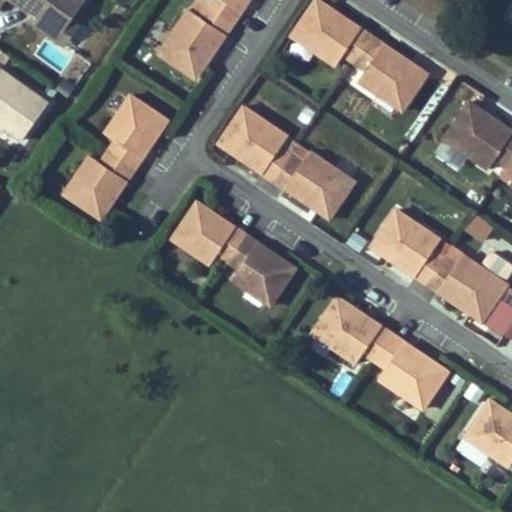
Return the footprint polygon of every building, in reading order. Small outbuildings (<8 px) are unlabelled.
[(69,25),(85,3),(79,0),(0,0),(0,5),(4,0),(5,0),(31,19),(59,39),(69,25)] [(199,0),(198,3),(224,21),(231,11),(239,0),(199,0)] [(346,60),(364,34),(351,24),(316,0),(306,0),(283,33),(327,63),(335,52),(346,60)] [(215,34),(224,21),(198,3),(190,14),(179,6),(148,50),(185,76),(215,34)] [(69,25),(59,39),(31,19),(26,25),(65,54),(80,33),(69,25)] [(376,42),(364,34),(346,60),(357,68),(349,79),(393,109),(419,72),(376,42)] [(0,126),(13,136),(40,100),(0,71),(0,126)] [(97,150),(124,168),(132,156),(162,112),(125,87),(94,131),(105,138),(97,150)] [(438,141),(483,171),(490,161),(501,168),(511,152),(511,136),(504,131),(464,104),(438,141)] [(253,175),(261,181),(280,154),(269,147),(276,136),(232,105),(206,142),(253,175)] [(116,178),(124,168),(97,150),(90,161),(79,153),(48,198),(86,224),(116,178)] [(280,154),(261,181),(275,190),(317,220),(343,183),(298,151),(291,162),(280,154)] [(511,175),(511,176),(505,187),(511,191),(511,152),(501,168),(511,175)] [(220,259),(238,232),(225,224),(182,194),(157,232),(201,262),(209,251),(220,259)] [(408,281),(419,288),(437,262),(426,254),(434,243),(389,213),(363,250),(408,281)] [(482,244),(493,227),(476,215),(464,231),(482,244)] [(249,240),(238,232),(220,259),(231,266),(224,277),(268,307),(294,270),(249,240)] [(480,269),(509,280),(511,272),(511,262),(486,253),(480,269)] [(437,262),(419,288),(431,296),(475,326),(501,289),(456,258),(449,269),(437,262)] [(368,361),(386,334),(373,325),(330,296),(304,334),(349,364),(356,353),(368,361)] [(397,342),(386,334),(368,361),(379,369),(371,379),(416,410),(442,372),(397,342)] [(511,458),(511,419),(485,401),(459,438),(504,469),(511,458)]
